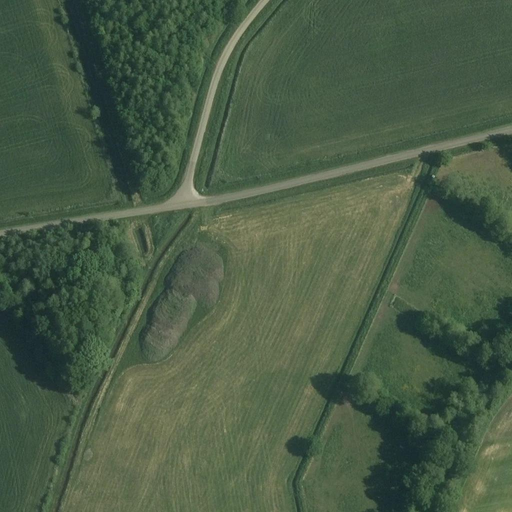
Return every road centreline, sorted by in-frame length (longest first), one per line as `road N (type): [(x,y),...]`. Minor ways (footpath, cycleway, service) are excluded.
road 1 (unclassified): [(181,204),(511,129)]
road 2 (unclassified): [(181,204),(219,67),(265,0)]
road 3 (unclassified): [(0,234),(181,204)]
